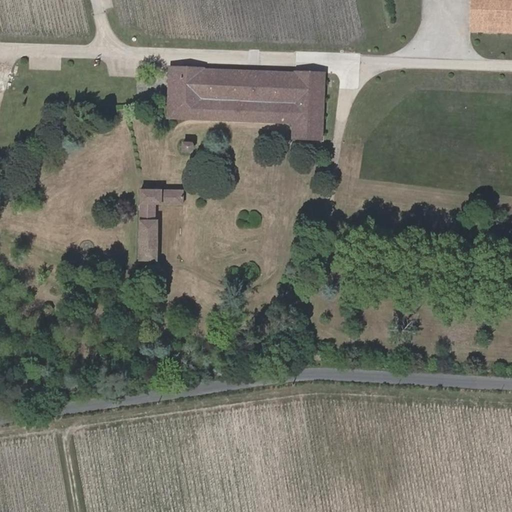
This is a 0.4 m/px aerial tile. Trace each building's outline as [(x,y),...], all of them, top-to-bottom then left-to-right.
[(511,0),(473,0),(473,33),(511,34),(511,0)] [(293,138),(321,139),(324,73),(295,71),(295,73),(204,70),(204,69),(170,67),(168,105),(166,118),(293,123),(293,138)] [(192,143),(183,143),(182,152),(193,152),(193,146),(192,143)] [(182,191),(166,191),(140,190),(139,260),(156,261),(158,221),(154,221),(154,204),(182,204),(182,191)] [(269,315),(269,302),(244,301),(244,315),(269,315)] [(54,304),(52,303),(50,303),(47,304),(46,306),(45,308),(45,311),(47,313),(50,314),(52,314),(55,313),(56,311),(56,308),(56,306),(54,304)]
